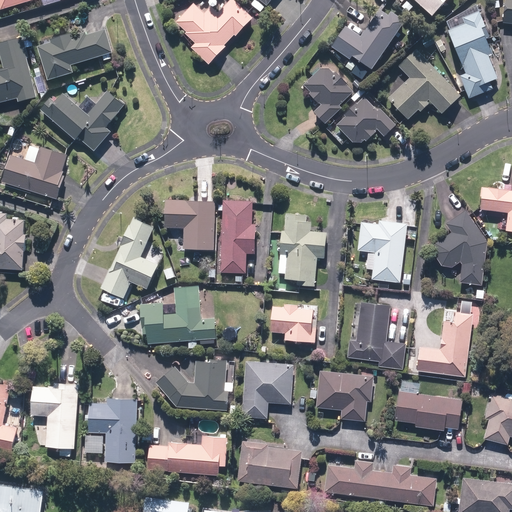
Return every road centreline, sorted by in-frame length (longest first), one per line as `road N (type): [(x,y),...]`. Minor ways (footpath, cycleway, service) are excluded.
road 1 (residential): [(235,139),(311,173),(368,183),(401,177),(511,123)]
road 2 (residential): [(55,290),(103,198),(201,132)]
road 3 (residential): [(324,0),(235,118)]
road 4 (residential): [(134,0),(169,87),(203,118)]
